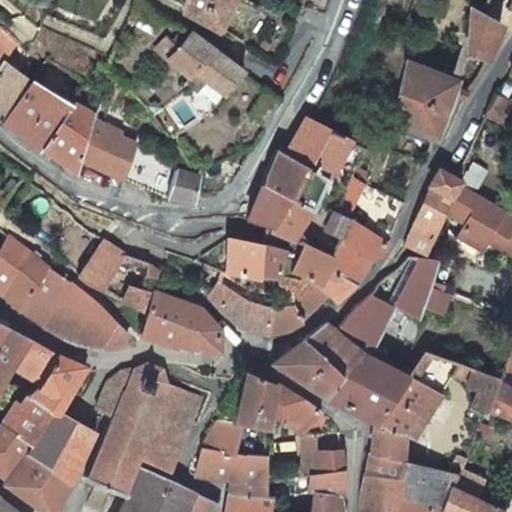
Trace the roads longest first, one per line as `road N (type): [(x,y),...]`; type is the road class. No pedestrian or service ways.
road 1 (residential): [(511,45),(452,128),(364,288),(255,349)]
road 2 (residential): [(144,233),(218,204),(304,91),(341,0)]
road 3 (residential): [(230,360),(162,351),(80,355),(0,305)]
road 4 (residential): [(349,511),(347,423),(245,356)]
road 5 (residential): [(220,511),(223,494),(176,475),(230,360)]
road 6 (residential): [(0,133),(144,233)]
road 7 (residential): [(255,349),(182,284),(144,233)]
